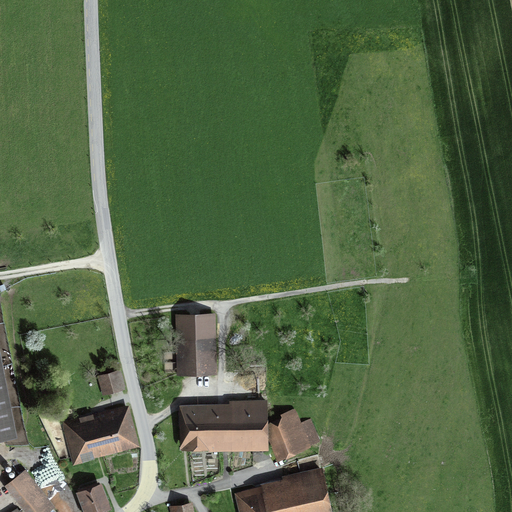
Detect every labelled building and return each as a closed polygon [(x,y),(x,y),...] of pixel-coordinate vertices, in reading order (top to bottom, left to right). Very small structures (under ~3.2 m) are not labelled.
[(172,376),(211,376),(210,314),(171,314),(172,376)] [(0,440),(16,438),(0,357),(0,440)] [(97,396),(119,390),(114,370),(92,376),(97,396)] [(207,411),(181,412),(181,443),(220,443),(220,440),(231,440),(231,448),(267,447),(266,401),(259,402),(259,400),(253,400),(252,402),(230,402),(231,413),(207,414),(207,411)] [(68,466),(134,447),(122,405),(56,424),(68,466)] [(307,445),(295,412),(272,420),(287,456),(307,445)] [(42,511),(49,507),(18,470),(0,484),(23,511),(42,511)] [(232,494),(235,511),(327,511),(320,476),(232,494)] [(97,511),(105,509),(95,482),(71,490),(78,511),(97,511)]
